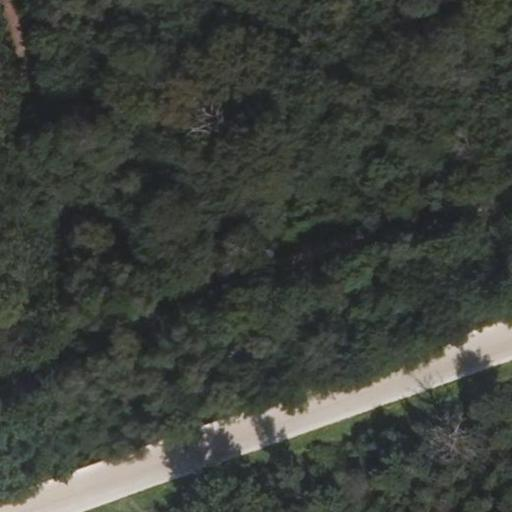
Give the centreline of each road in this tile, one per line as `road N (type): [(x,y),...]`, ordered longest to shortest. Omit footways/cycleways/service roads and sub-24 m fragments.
road 1 (track): [(511,201),(322,259),(0,389)]
road 2 (track): [(94,511),(511,356)]
